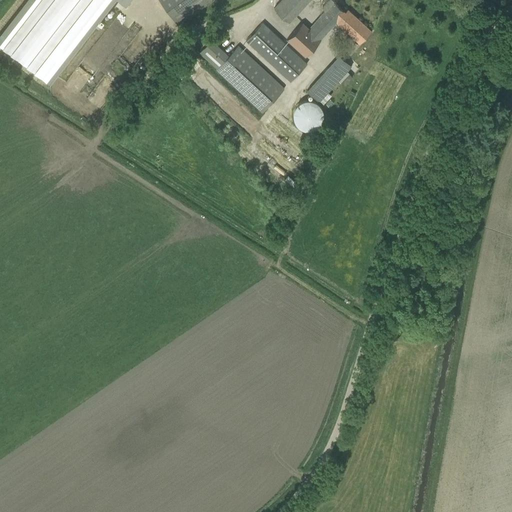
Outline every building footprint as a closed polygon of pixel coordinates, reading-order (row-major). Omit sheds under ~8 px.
[(24,0),(0,32),(0,43),(50,82),(113,0),(24,0)] [(211,0),(159,0),(178,25),(211,0)] [(281,0),(274,8),(288,22),(308,0),(281,0)] [(286,39),(305,56),(336,22),(359,44),(371,31),(352,13),(344,21),(340,17),(345,12),(333,1),(308,28),(302,22),(286,39)] [(246,40),(290,81),(307,63),(262,22),(246,40)] [(383,42),(374,34),(352,58),(360,66),(383,42)] [(199,52),(217,68),(216,69),(262,111),(283,89),(237,46),(228,56),(211,39),(199,52)] [(319,101),(323,104),(331,95),(328,92),(335,84),(322,72),(306,90),(319,101)] [(322,125),(328,107),(304,100),(296,125),(314,131),(317,123),(322,125)] [(269,131),(265,137),(277,144),(280,138),(269,131)] [(281,190),(291,179),(258,145),(247,156),(281,190)]
